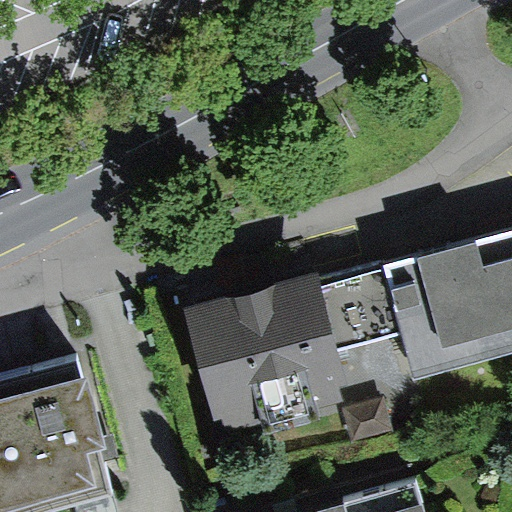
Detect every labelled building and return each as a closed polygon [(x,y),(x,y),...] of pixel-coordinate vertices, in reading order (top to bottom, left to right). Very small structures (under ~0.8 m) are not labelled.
[(511,225),(385,258),(387,266),(405,334),(416,377),(511,352),(511,225)] [(327,282),(321,261),(186,298),(222,431),(266,419),(268,426),(325,411),(323,403),(348,397),(342,376),(352,373),(345,350),(327,282)] [(387,266),(327,282),(345,350),(405,334),(387,266)] [(71,361),(0,381),(0,511),(29,511),(107,491),(71,361)] [(385,390),(343,401),(352,436),(394,424),(385,390)] [(429,511),(416,464),(242,511),(429,511)]
